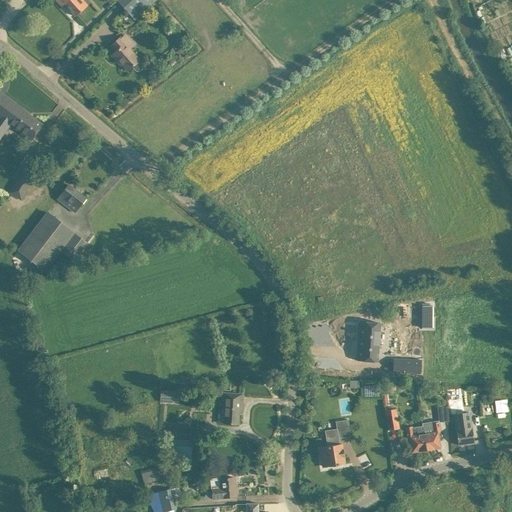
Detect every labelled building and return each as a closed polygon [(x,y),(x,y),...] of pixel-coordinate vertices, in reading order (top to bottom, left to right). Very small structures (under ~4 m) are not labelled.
[(55,0),(62,6),(64,4),(75,16),(83,10),(91,2),(88,0),(55,0)] [(115,0),(134,20),(155,0),(115,0)] [(139,71),(142,68),(142,65),(138,61),(139,60),(130,49),(135,44),(126,33),(122,37),(121,36),(110,46),(116,52),(111,56),(117,62),(119,61),(128,71),(132,67),(136,71),(139,71)] [(0,138),(10,124),(11,125),(31,140),(37,133),(43,125),(0,92),(0,138)] [(16,181),(9,193),(11,194),(21,200),(31,183),(37,173),(27,167),(21,177),(18,182),(16,181)] [(75,212),(78,207),(78,208),(86,198),(68,185),(61,194),(58,199),(75,212)] [(47,212),(17,250),(44,271),(61,250),(73,260),(86,243),(75,234),(74,236),(72,234),(74,233),(47,212)] [(432,305),(421,305),(421,327),(432,327),(432,305)] [(360,322),(357,361),(377,362),(380,323),(360,322)] [(403,359),(403,372),(420,373),(421,360),(403,359)] [(387,386),(387,387),(387,388),(387,389),(388,390),(389,390),(389,391),(390,391),(391,391),(392,391),(393,391),(394,390),(395,390),(395,389),(396,388),(396,387),(396,386),(396,385),(395,384),(394,383),(393,383),(393,382),(392,382),(391,382),(390,382),(389,383),(388,383),(388,384),(387,385),(387,386)] [(465,395),(465,386),(448,386),(448,396),(465,395)] [(161,402),(178,402),(178,390),(161,390),(161,402)] [(242,397),(224,393),(222,393),(222,403),(219,402),(217,422),(237,424),(238,411),(241,411),(242,397)] [(462,401),(449,403),(450,415),(454,414),(464,413),(462,401)] [(445,406),(437,407),(439,422),(449,422),(448,406),(445,406)] [(398,428),(395,409),(385,410),(389,430),(398,428)] [(464,413),(454,414),(457,435),(458,445),(474,443),(472,433),(472,429),(469,412),(464,413)] [(432,422),(422,424),(422,426),(424,434),(426,450),(440,448),(439,440),(442,440),(440,430),(439,422),(433,423),(432,422)] [(412,426),(405,427),(407,436),(408,445),(411,445),(412,453),(426,450),(424,434),(422,426),(412,427),(412,426)] [(318,447),(320,458),(320,459),(321,459),(322,465),(325,467),(344,464),(343,457),(344,457),(343,449),(342,449),(341,444),(339,444),(338,437),(337,429),(327,431),(328,439),(327,439),(328,446),(318,447)] [(191,441),(167,440),(166,461),(190,462),(191,441)] [(141,472),(144,484),(168,477),(165,465),(141,472)] [(221,476),(210,479),(213,499),(223,498),(236,496),(235,484),(236,483),(236,479),(234,479),(234,477),(221,479),(221,476)] [(158,492),(163,511),(176,509),(171,489),(158,492)]
